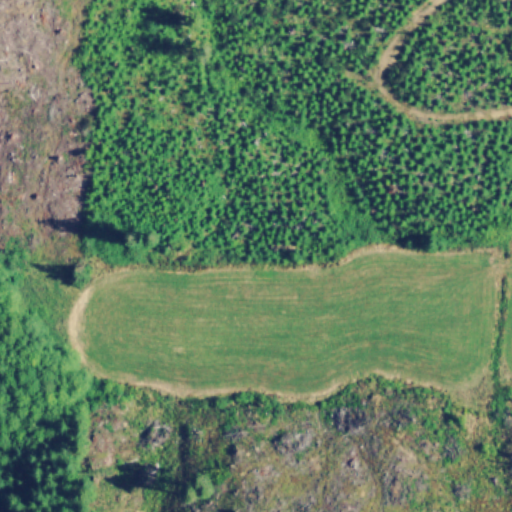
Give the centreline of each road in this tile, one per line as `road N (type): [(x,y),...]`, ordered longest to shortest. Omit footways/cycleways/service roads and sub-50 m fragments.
road 1 (track): [(511,259),(372,306),(310,309),(112,273)]
road 2 (track): [(511,109),(459,118),(404,109),(389,95),(388,60),(439,0)]
